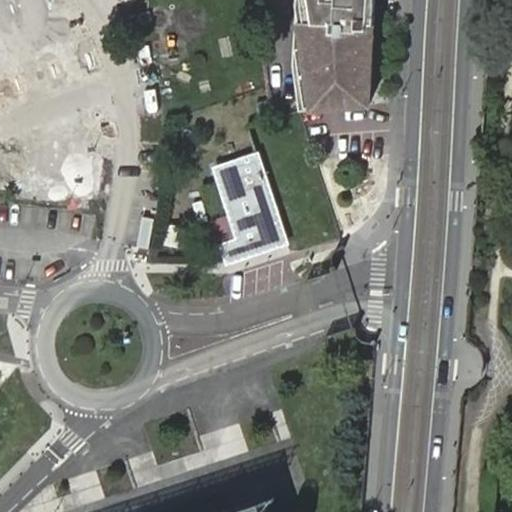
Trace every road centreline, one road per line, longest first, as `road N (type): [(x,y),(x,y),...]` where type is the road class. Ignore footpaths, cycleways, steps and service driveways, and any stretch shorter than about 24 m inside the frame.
road 1 (secondary): [(432,511),(469,0)]
road 2 (unclassified): [(137,384),(349,311),(383,313),(399,332)]
road 3 (unclassified): [(404,257),(228,323),(185,324),(141,310)]
road 4 (secondary): [(421,0),(404,257)]
road 5 (secondary): [(399,332),(383,511)]
road 6 (unclassified): [(0,511),(106,399)]
road 7 (unclassified): [(57,309),(43,343),(48,369),(69,391),(106,399)]
